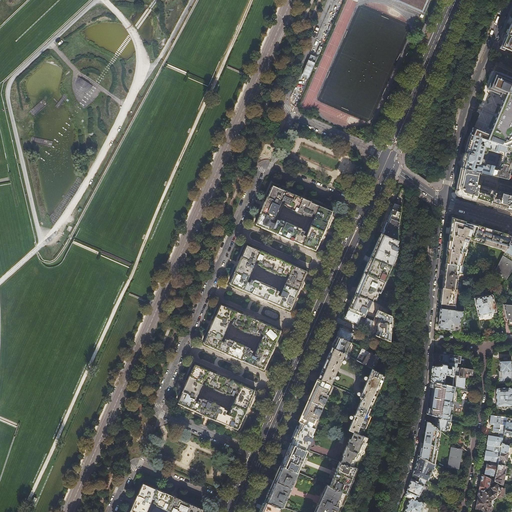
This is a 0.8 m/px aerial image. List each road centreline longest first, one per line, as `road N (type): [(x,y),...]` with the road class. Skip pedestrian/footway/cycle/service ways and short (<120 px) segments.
road 1 (track): [(251,0),(23,511)]
road 2 (unclassified): [(68,511),(290,0)]
road 3 (residential): [(256,455),(156,412),(234,227),(264,165),(365,209)]
road 4 (tertiary): [(443,202),(421,400),(390,511)]
road 5 (primary): [(256,455),(365,209)]
road 6 (residential): [(386,158),(285,113),(333,0)]
road 7 (track): [(49,42),(7,91),(41,244)]
road 8 (primary): [(386,158),(455,0)]
road 9 (residential): [(461,511),(484,347)]
road 10 (residential): [(111,511),(134,461),(235,504)]
road 11 (tertiary): [(489,45),(443,202)]
